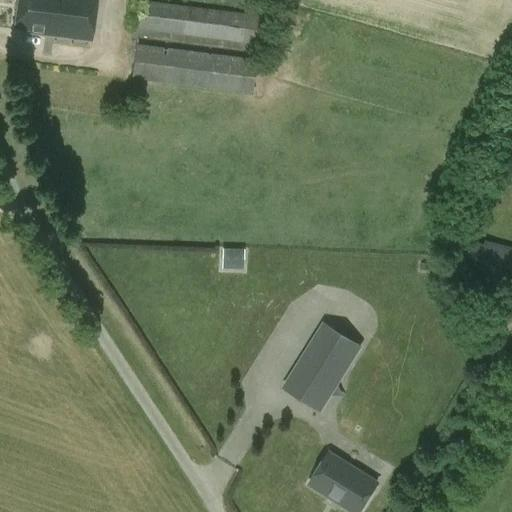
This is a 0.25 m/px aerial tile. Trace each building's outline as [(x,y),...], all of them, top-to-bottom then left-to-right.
[(28,33),(91,42),(96,0),(16,0),(13,29),(28,31),(28,33)] [(138,30),(257,46),(261,17),(141,1),(138,30)] [(256,61),(135,46),(130,80),(251,96),(256,61)] [(511,248),(497,245),(496,248),(461,240),(457,257),(481,263),(479,272),(511,279),(511,248)] [(224,249),(223,267),(244,267),(245,250),(224,249)] [(325,325),(285,389),(319,410),(359,347),(325,325)] [(310,485),(352,511),(359,511),(377,485),(329,455),(310,485)]
